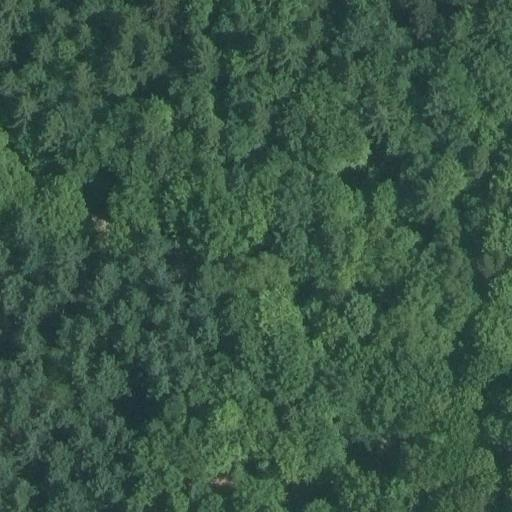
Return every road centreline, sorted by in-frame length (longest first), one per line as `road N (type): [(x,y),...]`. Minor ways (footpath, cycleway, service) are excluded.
road 1 (track): [(448,371),(0,192)]
road 2 (track): [(339,327),(355,302),(440,284),(511,141)]
road 3 (track): [(428,511),(277,302)]
road 4 (track): [(448,371),(378,511)]
